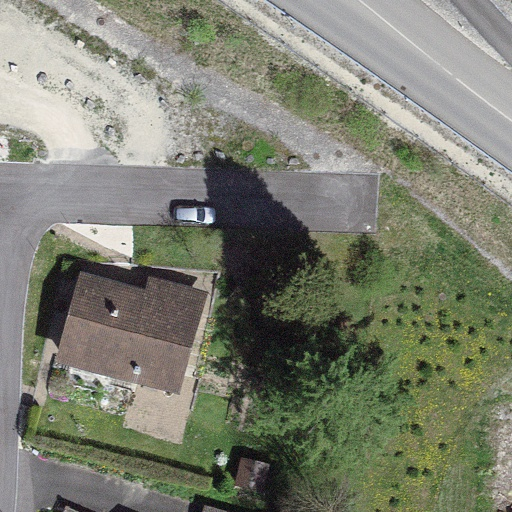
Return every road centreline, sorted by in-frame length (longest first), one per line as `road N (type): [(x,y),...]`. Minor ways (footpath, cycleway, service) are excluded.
road 1 (residential): [(352,202),(0,186)]
road 2 (unclassified): [(342,0),(511,125)]
road 3 (residential): [(1,511),(16,468),(0,348)]
